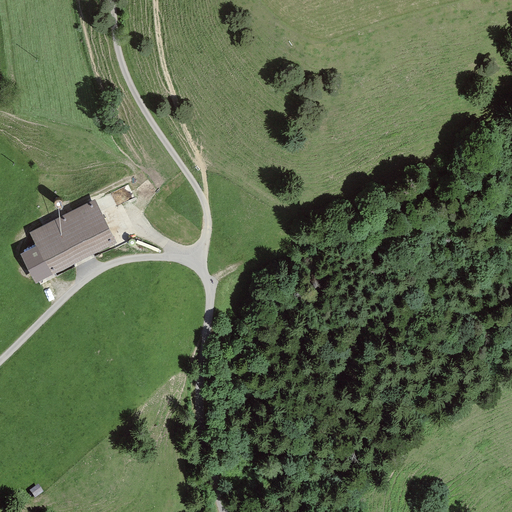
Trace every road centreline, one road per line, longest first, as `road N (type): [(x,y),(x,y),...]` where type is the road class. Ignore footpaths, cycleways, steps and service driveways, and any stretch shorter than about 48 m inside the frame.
road 1 (track): [(208,283),(319,238),(511,212)]
road 2 (unclassified): [(113,0),(126,75),(205,205),(207,232),(194,263)]
road 3 (unclassified): [(194,263),(210,288),(199,418),(224,511)]
road 4 (unclassified): [(0,361),(97,271),(138,258),(194,263)]
road 5 (track): [(205,205),(202,164),(164,68),(156,0)]
